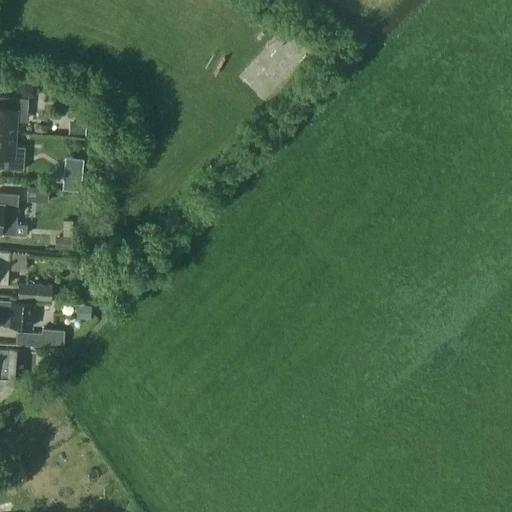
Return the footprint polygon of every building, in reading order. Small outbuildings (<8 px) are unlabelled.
[(0,131),(14,133),(16,109),(27,110),(28,98),(0,95),(0,131)] [(72,120),(72,133),(85,134),(86,121),(72,120)] [(0,131),(0,167),(23,169),(24,146),(14,145),(14,133),(0,131)] [(65,171),(63,188),(78,190),(80,173),(65,171)] [(27,200),(48,201),(49,187),(28,186),(27,200)] [(0,232),(16,234),(18,194),(0,192),(0,232)] [(61,248),(72,248),(72,236),(61,236),(61,248)] [(0,283),(6,284),(8,251),(0,250),(0,283)] [(52,285),(19,282),(17,297),(51,300),(52,285)] [(0,320),(10,321),(9,325),(32,326),(34,301),(0,299),(0,320)] [(63,329),(42,328),(41,333),(17,332),(17,344),(63,346),(63,329)] [(0,377),(21,379),(23,349),(0,347),(0,377)]
